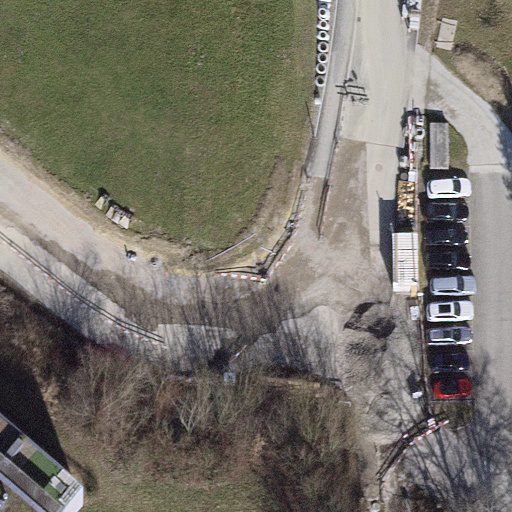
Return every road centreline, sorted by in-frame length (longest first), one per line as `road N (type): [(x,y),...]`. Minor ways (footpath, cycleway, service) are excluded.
road 1 (residential): [(0,233),(66,287),(135,325),(202,340),(270,332),(328,290)]
road 2 (residential): [(328,290),(353,243),(369,0)]
road 3 (residential): [(387,426),(328,290)]
